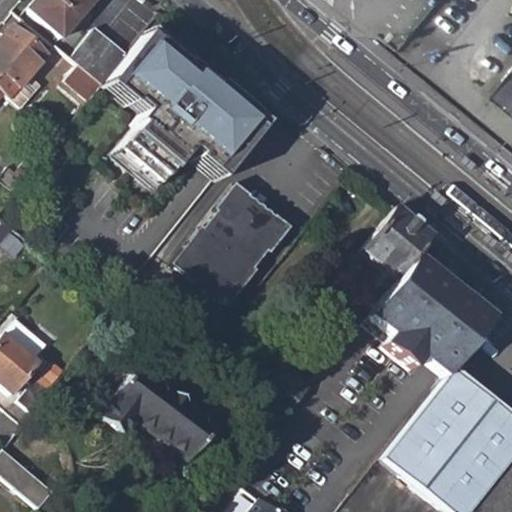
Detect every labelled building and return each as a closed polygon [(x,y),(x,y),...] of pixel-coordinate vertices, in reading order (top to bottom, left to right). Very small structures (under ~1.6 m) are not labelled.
[(32,0),(21,12),(56,42),(92,2),(89,0),(32,0)] [(8,28),(0,37),(0,97),(5,102),(44,57),(8,28)] [(89,31),(64,61),(73,68),(98,88),(100,85),(121,58),(89,31)] [(130,132),(110,156),(151,190),(183,152),(191,159),(190,160),(214,181),(250,136),(136,40),(128,50),(121,58),(100,85),(125,106),(127,105),(139,114),(126,129),(130,132)] [(60,84),(85,104),(98,88),(73,68),(60,84)] [(511,78),(494,101),(511,115),(511,78)] [(3,169),(0,173),(0,188),(10,197),(41,158),(32,152),(12,176),(3,169)] [(471,165),(460,156),(455,163),(466,171),(471,165)] [(183,247),(168,268),(190,285),(188,288),(193,292),(196,290),(218,307),(233,287),(237,289),(248,274),(245,272),(279,230),(229,191),(196,232),(193,230),(181,245),(183,247)] [(444,201),(432,192),(428,198),(439,207),(444,201)] [(390,210),(353,254),(389,283),(407,260),(424,238),(390,210)] [(511,260),(511,257),(483,234),(478,241),(508,265),(511,260)] [(345,265),(380,294),(389,283),(353,254),(345,265)] [(461,303),(407,260),(389,283),(380,294),(359,320),(383,338),(377,346),(375,349),(405,373),(413,362),(436,382),(444,371),(484,321),(461,303)] [(383,338),(359,320),(353,327),(377,346),(383,338)] [(11,322),(0,334),(0,338),(29,362),(41,347),(11,322)] [(0,338),(0,392),(5,397),(33,366),(0,338)] [(37,375),(50,385),(59,373),(48,363),(37,375)] [(133,366),(92,419),(120,439),(132,424),(183,463),(213,425),(133,366)] [(280,366),(254,398),(280,418),(306,386),(280,366)] [(373,460),(437,511),(463,511),(511,451),(511,425),(505,420),(444,371),(436,382),(432,387),(373,460)] [(41,393),(43,394),(49,387),(38,377),(31,384),(29,383),(12,403),(24,414),(41,393)] [(511,511),(511,451),(463,511),(511,511)] [(0,482),(33,510),(46,494),(0,455),(0,482)] [(266,511),(252,501),(243,511),(266,511)]
